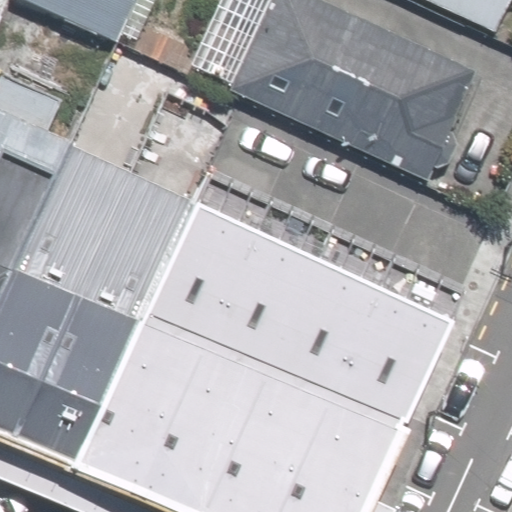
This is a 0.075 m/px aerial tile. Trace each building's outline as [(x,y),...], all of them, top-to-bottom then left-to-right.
[(0,0),(0,10),(100,52),(132,65),(158,0),(0,0)] [(325,0),(219,0),(184,74),(395,177),(451,61),(325,0)] [(412,0),(482,32),(496,0),(412,0)] [(0,296),(68,144),(0,114),(0,296)] [(0,296),(0,456),(74,487),(199,202),(68,144),(0,296)] [(199,202),(74,487),(132,511),(370,511),(372,509),(466,294),(208,182),(199,202)] [(132,511),(74,487),(0,456),(0,487),(59,511),(378,511),(372,509),(370,511),(132,511)]
